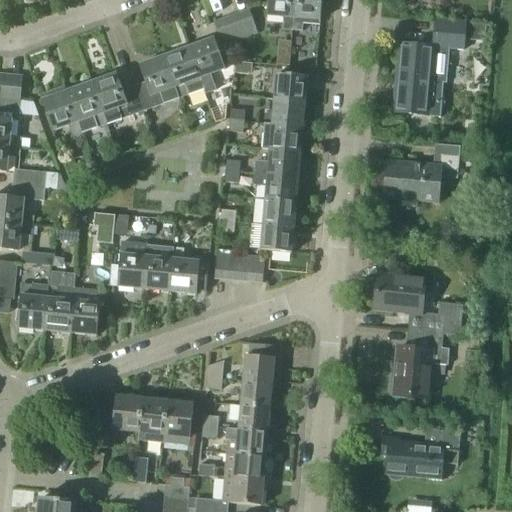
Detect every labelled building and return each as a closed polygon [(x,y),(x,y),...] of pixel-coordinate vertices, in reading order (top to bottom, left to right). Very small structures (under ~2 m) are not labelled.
[(293,32),(295,0),(268,0),(267,19),(284,20),(283,32),(293,32)] [(320,23),(321,0),(295,0),(293,32),(302,33),(303,21),(320,23)] [(257,35),(249,13),(238,17),(246,39),(257,35)] [(235,43),(246,39),(238,17),(227,21),(235,43)] [(224,47),(235,43),(227,21),(216,25),(224,47)] [(437,22),(434,50),(400,46),(394,115),(440,119),(441,112),(446,105),(442,97),(443,85),(446,85),(450,52),(463,53),(466,25),(437,22)] [(199,80),(203,91),(213,88),(209,77),(225,71),(214,41),(189,50),(200,80),(199,80)] [(200,80),(189,50),(165,59),(179,100),(203,91),(199,80),(200,80)] [(164,106),(179,100),(165,59),(140,68),(146,85),(134,89),(143,113),(164,106)] [(248,66),(234,65),(233,76),(247,77),(248,66)] [(11,78),(0,76),(0,102),(8,103),(11,78)] [(103,115),(107,127),(143,113),(134,89),(123,93),(117,76),(92,85),(103,115)] [(274,102),(305,104),(307,79),(277,77),(274,102)] [(22,79),(11,78),(8,103),(20,104),(22,79)] [(98,130),(107,127),(103,115),(92,85),(67,94),(78,125),(79,124),(83,134),(97,129),(98,130)] [(42,103),(53,134),(69,128),(73,139),(83,135),(83,134),(79,124),(78,125),(67,94),(65,89),(48,95),(50,100),(42,103)] [(0,102),(0,148),(21,150),(21,140),(10,139),(12,116),(19,117),(20,104),(8,103),(0,102)] [(272,127),(302,130),(305,104),(274,102),(272,127)] [(231,123),(244,124),(245,113),(232,112),(231,123)] [(244,124),(231,123),(230,134),(243,135),(244,124)] [(262,151),(270,152),(300,155),(302,130),(272,127),(264,126),(262,151)] [(433,169),(389,165),(386,199),(425,203),(424,204),(439,206),(441,188),(439,188),(440,179),(458,180),(461,149),(436,147),(433,169)] [(21,150),(0,148),(0,174),(6,176),(8,159),(20,160),(21,150)] [(300,155),(270,152),(269,166),(256,164),(255,176),(298,180),(300,155)] [(226,173),(240,175),(241,164),(227,163),(226,173)] [(75,167),(67,170),(70,178),(77,175),(75,167)] [(14,173),(13,187),(45,190),(65,192),(59,177),(14,173)] [(240,175),(226,173),(225,184),(239,185),(240,175)] [(298,180),(255,176),(254,188),(267,189),(266,202),(296,205),(298,180)] [(0,225),(33,229),(34,219),(23,218),(24,201),(44,203),(45,190),(13,187),(12,200),(0,198),(0,225)] [(296,205),(266,202),(263,227),(294,230),(296,205)] [(222,223),(235,225),(236,214),(223,212),(222,223)] [(74,214),(73,214),(71,232),(79,233),(81,215),(74,214)] [(97,229),(113,230),(114,218),(93,216),(92,228),(97,229)] [(235,225),(222,223),(221,234),(234,236),(235,225)] [(33,229),(0,225),(0,252),(19,254),(21,237),(32,238),(33,229)] [(294,230),(263,227),(261,252),(291,255),(294,230)] [(57,231),(56,242),(78,244),(79,233),(71,232),(57,231)] [(111,266),(109,288),(144,291),(147,259),(146,259),(147,248),(121,245),(119,267),(111,266)] [(477,248),(456,246),(455,255),(476,257),(477,248)] [(147,259),(144,291),(170,294),(173,262),(174,250),(157,249),(147,248),(146,259),(147,259)] [(173,262),(170,294),(196,296),(196,293),(205,293),(208,266),(199,265),(199,264),(182,263),(183,251),(174,250),(173,262)] [(54,257),(22,254),(21,266),(49,268),(53,268),(54,257)] [(218,257),(216,281),(227,282),(229,258),(218,257)] [(229,258),(227,282),(239,283),(241,259),(229,258)] [(241,259),(239,283),(251,284),(253,260),(241,259)] [(262,285),(264,261),(253,260),(251,284),(262,285)] [(15,266),(0,264),(0,276),(14,278),(15,266)] [(14,278),(0,276),(0,288),(13,290),(14,278)] [(409,332),(444,336),(462,337),(464,307),(441,305),(440,318),(422,316),(425,283),(380,279),(378,299),(375,299),(374,313),(393,315),(393,313),(411,315),(409,332)] [(46,302),(47,289),(21,287),(17,331),(44,333),(47,302),(46,302)] [(0,301),(12,302),(13,290),(0,288),(0,301)] [(73,292),(58,290),(47,289),(46,302),(47,302),(44,333),(70,335),(73,304),(72,304),(73,292)] [(73,304),(70,335),(97,338),(101,294),(73,292),(72,304),(73,304)] [(449,352),(443,352),(444,336),(409,332),(408,350),(399,350),(396,379),(394,379),(392,399),(407,400),(407,398),(428,399),(431,366),(448,368),(449,352)] [(251,347),(250,359),(246,359),(244,383),(272,386),(273,378),(279,378),(281,362),(278,362),(279,350),(251,347)] [(208,380),(223,381),(224,364),(209,369),(208,380)] [(223,381),(208,380),(207,390),(222,391),(223,381)] [(242,408),(270,410),(272,386),(244,383),(242,408)] [(115,412),(110,411),(108,432),(139,435),(142,401),(116,399),(115,412)] [(167,400),(167,404),(168,404),(164,437),(164,445),(190,447),(195,403),(167,400)] [(138,442),(164,445),(164,437),(168,404),(167,404),(142,401),(139,435),(138,442)] [(240,433),(268,435),(270,410),(242,408),(240,433)] [(219,419),(205,417),(204,429),(218,431),(219,419)] [(203,439),(217,441),(218,431),(204,429),(203,439)] [(383,440),(381,457),(389,458),(387,476),(387,478),(389,480),(390,481),(392,483),(394,483),(396,484),(398,484),(400,483),(402,482),(403,481),(405,479),(406,478),(428,480),(428,482),(441,483),(443,467),(457,468),(461,433),(426,430),(425,448),(399,446),(399,441),(383,440)] [(228,432),(227,442),(228,442),(227,456),(237,457),(265,459),(268,435),(240,433),(228,432)] [(103,457),(92,456),(91,464),(89,479),(101,481),(103,457)] [(265,459),(237,457),(227,456),(225,480),(263,484),(265,459)] [(148,462),(137,461),(134,484),(146,485),(148,462)] [(215,469),(200,467),(199,477),(214,479),(215,469)] [(172,488),(166,487),(163,511),(187,511),(188,511),(190,490),(184,489),(184,481),(173,480),(172,488)] [(233,506),(261,508),(263,484),(225,480),(223,505),(228,505),(233,506)] [(41,501),(39,511),(76,511),(78,495),(64,493),(63,503),(41,501)] [(197,502),(196,511),(204,511),(227,511),(228,505),(223,505),(197,502)]
